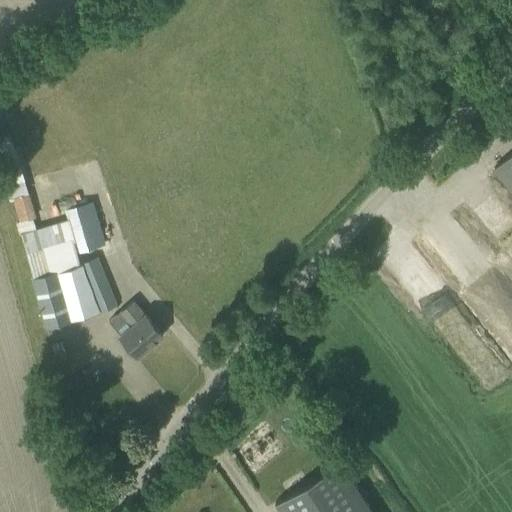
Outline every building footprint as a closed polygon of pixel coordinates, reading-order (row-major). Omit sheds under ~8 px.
[(511,151),(493,167),(511,190),(511,151)] [(12,197),(18,220),(35,216),(28,192),(12,197)] [(68,218),(19,232),(32,278),(31,278),(45,326),(70,319),(99,310),(115,303),(96,256),(79,263),(75,249),(95,243),(84,206),(66,211),(68,218)] [(118,311),(108,319),(118,332),(137,355),(162,334),(132,299),(118,311)] [(488,380),(502,367),(472,334),(458,347),(488,380)] [(372,511),(340,460),(275,502),(281,511),(372,511)]
